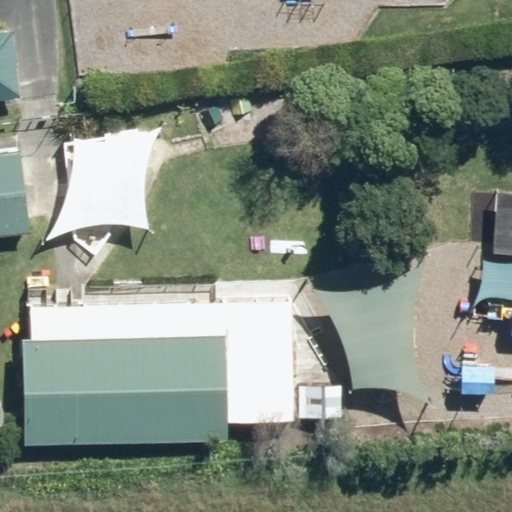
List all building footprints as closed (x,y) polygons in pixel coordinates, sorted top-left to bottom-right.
[(0,94),(26,91),(17,26),(0,28),(0,94)] [(62,147),(75,232),(161,219),(149,134),(62,147)] [(21,146),(0,148),(0,225),(30,222),(21,146)] [(511,186),(494,186),(489,253),(511,254),(511,186)] [(511,263),(481,262),(479,295),(511,296),(511,263)] [(29,442),(230,436),(229,414),(295,412),(291,295),(34,303),(35,334),(25,336),(29,442)] [(511,363),(445,363),(445,393),(496,393),(496,381),(511,381),(511,363)] [(340,391),(312,390),(311,414),(340,415),(340,391)]
